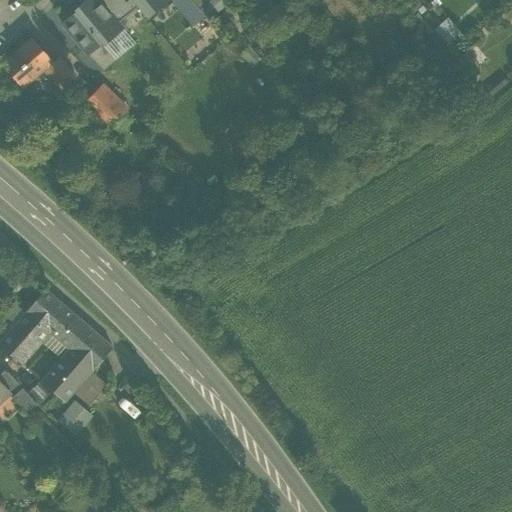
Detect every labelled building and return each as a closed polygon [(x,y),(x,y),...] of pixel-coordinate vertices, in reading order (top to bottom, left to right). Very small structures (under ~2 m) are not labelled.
[(102,45),(122,28),(118,24),(98,0),(86,0),(73,11),(75,13),(101,43),(102,45)] [(131,0),(98,0),(118,24),(138,8),(131,0)] [(131,0),(138,8),(145,17),(165,0),(131,0)] [(62,24),(88,54),(101,43),(75,13),(62,24)] [(31,38),(1,64),(22,88),(43,70),(52,63),(52,62),(31,38)] [(75,78),(63,64),(57,69),(52,63),(43,70),(61,90),(75,78)] [(127,110),(101,85),(83,103),(109,128),(127,110)] [(111,348),(45,290),(0,341),(0,345),(22,364),(49,332),(69,350),(42,381),(65,401),(111,348)] [(37,404),(5,369),(0,374),(0,384),(7,392),(7,393),(26,414),(37,404)] [(90,416),(76,403),(64,415),(79,429),(90,416)]
